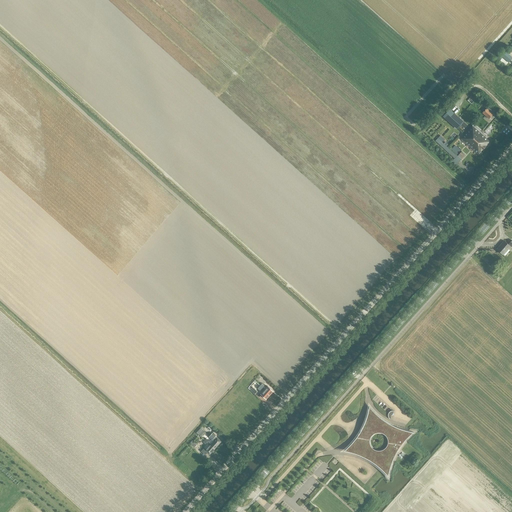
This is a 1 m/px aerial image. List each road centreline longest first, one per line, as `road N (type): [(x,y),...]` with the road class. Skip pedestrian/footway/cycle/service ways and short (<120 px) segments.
road 1 (unclassified): [(184,511),(511,146)]
road 2 (tertiary): [(228,511),(511,196)]
road 3 (track): [(259,0),(472,190)]
road 4 (track): [(0,308),(204,490)]
